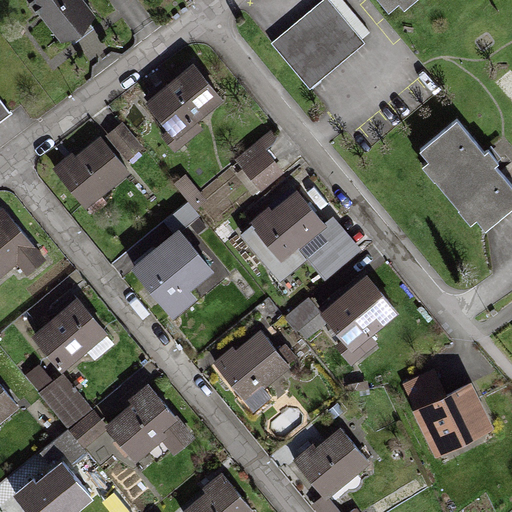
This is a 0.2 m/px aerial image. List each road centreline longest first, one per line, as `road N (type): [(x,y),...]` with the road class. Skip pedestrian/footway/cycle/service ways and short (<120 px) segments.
road 1 (residential): [(6,164),(296,511)]
road 2 (residential): [(202,12),(450,315)]
road 3 (residential): [(6,164),(202,12)]
